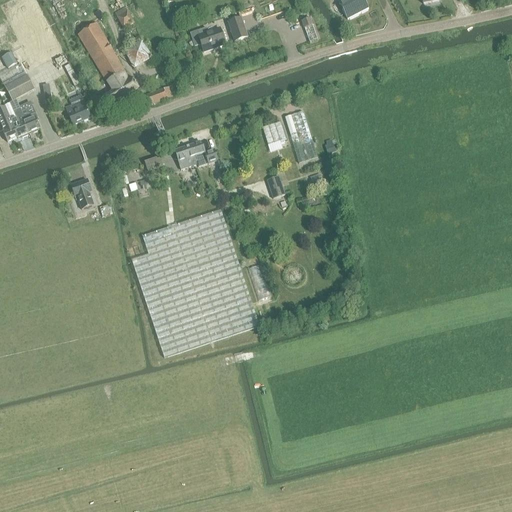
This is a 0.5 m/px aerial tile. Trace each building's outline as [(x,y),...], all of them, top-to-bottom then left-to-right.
[(339,0),(338,0),(339,3),(341,5),(339,5),(340,6),(341,6),(343,10),(342,11),(348,21),(369,9),(364,0),(339,0)] [(134,24),(128,13),(127,13),(125,9),(114,15),(124,31),(134,24)] [(241,20),(229,24),(235,43),(247,39),(241,20)] [(310,20),(303,23),(310,43),(317,40),(310,20)] [(110,110),(139,90),(133,80),(130,82),(97,26),(78,37),(112,92),(103,100),(110,110)] [(197,33),(190,35),(195,49),(201,47),(203,54),(213,50),(213,49),(225,45),(219,29),(209,33),(207,29),(197,33)] [(0,76),(0,79),(12,103),(35,90),(28,77),(27,77),(20,65),(0,76)] [(72,70),(67,73),(69,78),(75,75),(72,70)] [(53,81),(43,86),(44,88),(46,92),(53,88),(55,87),(53,81)] [(169,88),(147,96),(151,108),(173,99),(169,88)] [(86,109),(84,103),(81,97),(70,102),(72,108),(66,110),(69,116),(68,116),(73,127),(91,120),(86,109)] [(10,104),(5,107),(6,109),(19,139),(29,134),(25,123),(19,126),(14,113),(10,104)] [(6,109),(0,111),(0,124),(3,132),(8,143),(19,139),(6,109)] [(15,112),(14,113),(19,126),(25,123),(29,134),(32,133),(32,134),(38,131),(38,130),(40,130),(37,124),(39,123),(36,117),(34,116),(30,118),(28,115),(23,117),(20,110),(15,112)] [(300,164),(318,158),(304,112),(285,118),(300,164)] [(268,146),(287,140),(281,123),(262,129),(268,146)] [(202,144),(192,147),(195,158),(190,159),(193,168),(197,166),(198,168),(208,165),(208,166),(218,163),(214,152),(205,155),(202,144)] [(333,146),(325,148),(328,156),(336,154),(333,146)] [(181,171),(193,168),(190,159),(195,158),(192,147),(175,152),(181,171)] [(148,174),(163,169),(160,158),(144,163),(148,174)] [(117,188),(129,185),(124,168),(112,171),(117,188)] [(320,176),(310,179),(312,185),(322,182),(320,176)] [(279,180),(267,184),(272,201),(284,198),(279,180)] [(94,208),(90,195),(92,195),(87,181),(71,187),(75,200),(77,200),(82,212),(94,208)] [(100,210),(102,218),(110,216),(107,207),(100,210)] [(167,360),(261,327),(220,212),(143,239),(150,257),(132,263),(167,360)]
